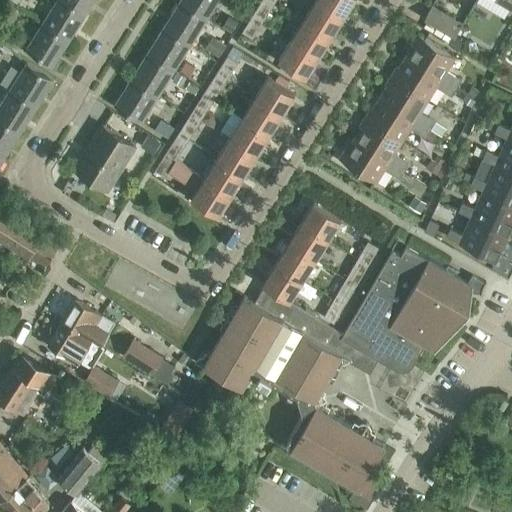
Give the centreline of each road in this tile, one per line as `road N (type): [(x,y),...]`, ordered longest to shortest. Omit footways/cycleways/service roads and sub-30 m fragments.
road 1 (residential): [(81,222),(192,279),(217,271),(390,0)]
road 2 (residential): [(81,222),(38,192),(29,169),(133,0)]
road 3 (residential): [(384,507),(488,365)]
road 4 (residential): [(0,356),(63,251)]
